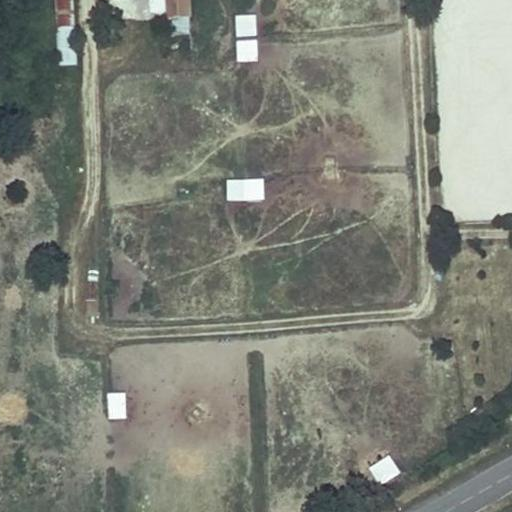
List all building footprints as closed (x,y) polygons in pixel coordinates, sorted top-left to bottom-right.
[(51,0),(55,68),(76,67),(73,0),(51,0)] [(165,0),(166,20),(193,19),(192,0),(165,0)] [(259,14),(237,15),(238,37),(259,37),(259,14)] [(259,39),(238,41),(239,62),(261,61),(259,39)] [(231,181),(231,200),(267,199),(266,181),(231,181)] [(472,323),(453,324),(453,343),(473,342),(472,323)] [(473,404),(466,390),(450,398),(456,412),(473,404)] [(371,468),(381,486),(402,474),(392,456),(371,468)]
